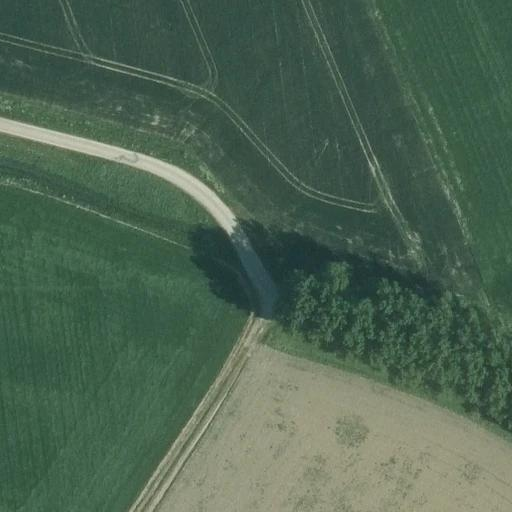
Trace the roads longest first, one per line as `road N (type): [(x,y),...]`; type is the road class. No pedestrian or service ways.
road 1 (unclassified): [(511,406),(295,317),(265,288),(226,220),(183,180),(126,156),(0,124)]
road 2 (track): [(142,511),(276,300)]
